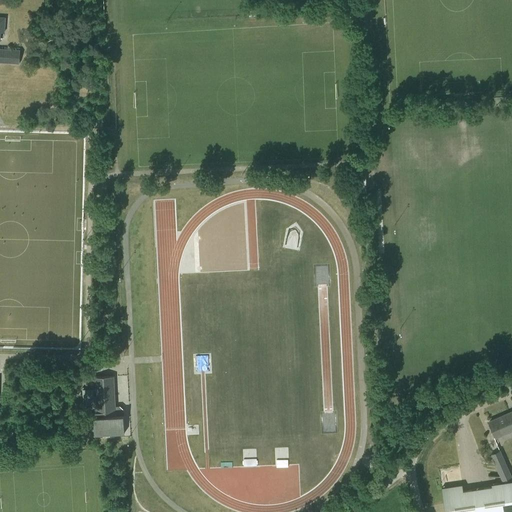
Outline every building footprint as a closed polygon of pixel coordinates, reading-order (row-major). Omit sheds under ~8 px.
[(0,62),(19,63),(20,50),(0,48),(0,62)] [(250,249),(237,255),(241,263),(254,257),(250,249)] [(226,271),(237,266),(234,257),(222,263),(226,271)] [(94,389),(83,390),(84,407),(95,406),(95,417),(93,417),(94,435),(124,433),(123,415),(123,411),(119,407),(115,407),(113,376),(93,377),(94,389)] [(511,411),(489,422),(496,437),(511,429),(511,411)] [(491,455),(502,480),(511,476),(500,451),(491,455)] [(492,486),(463,491),(462,485),(441,488),(445,511),(511,511),(511,481),(491,484),(492,486)]
